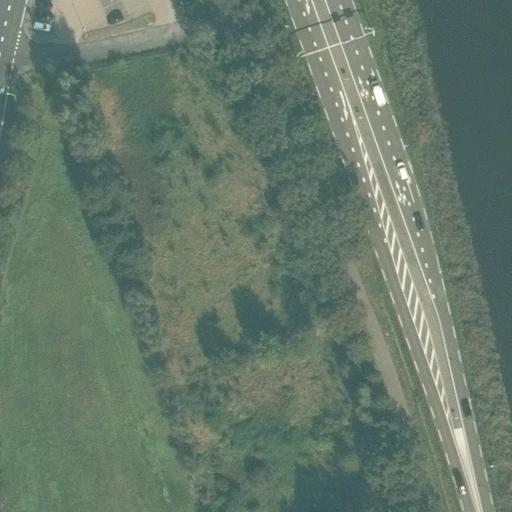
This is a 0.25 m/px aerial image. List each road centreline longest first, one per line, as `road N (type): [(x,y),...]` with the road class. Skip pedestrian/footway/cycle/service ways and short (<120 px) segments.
road 1 (unclassified): [(0,50),(76,55),(180,29),(233,36),(321,205),(431,511)]
road 2 (primary): [(296,0),(393,289),(460,438)]
road 3 (primary): [(460,438),(443,326),(335,0)]
